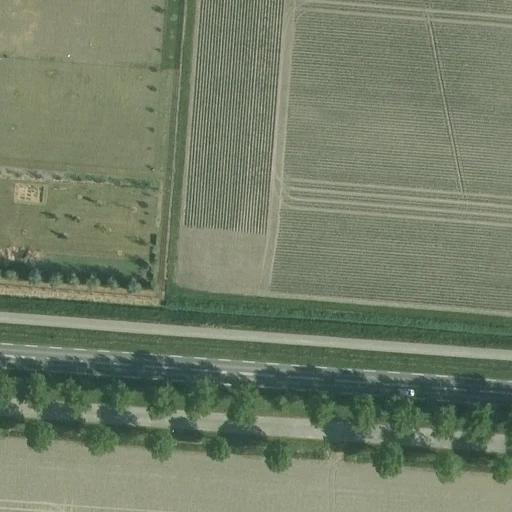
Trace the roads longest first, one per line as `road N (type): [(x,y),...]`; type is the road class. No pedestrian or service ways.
road 1 (unclassified): [(0,316),(511,356)]
road 2 (unclassified): [(511,445),(0,407)]
road 3 (secondary): [(0,362),(511,397)]
